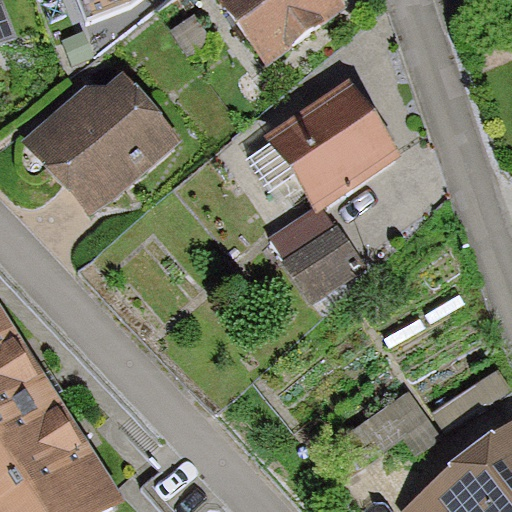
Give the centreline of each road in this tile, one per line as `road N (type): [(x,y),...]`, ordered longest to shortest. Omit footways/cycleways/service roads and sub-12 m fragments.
road 1 (residential): [(262,511),(0,227)]
road 2 (residential): [(511,281),(407,0)]
